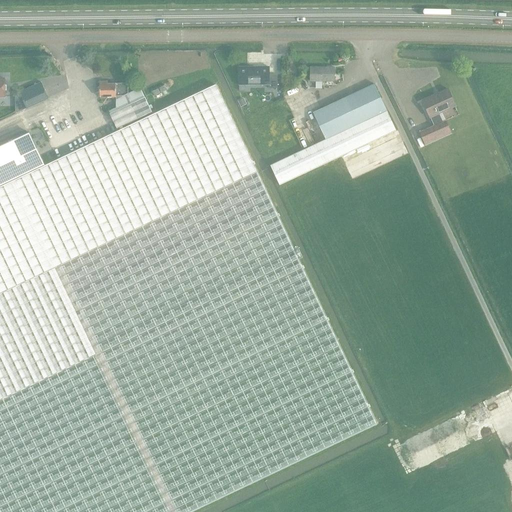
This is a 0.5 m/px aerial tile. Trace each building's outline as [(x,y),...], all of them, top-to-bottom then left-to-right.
[(268,89),(277,88),(277,75),(268,75),(268,68),(239,68),(239,85),(268,85),(268,89)] [(333,82),(333,68),(310,68),(310,82),(333,82)] [(107,112),(115,129),(137,118),(136,117),(147,112),(142,103),(146,102),(139,88),(127,94),(127,83),(108,84),(108,81),(99,81),(100,98),(115,98),(115,108),(107,112)] [(19,93),(15,95),(15,114),(26,109),(48,98),(41,83),(19,93)] [(0,511),(417,511),(376,424),(216,84),(45,166),(0,186),(0,511)] [(270,165),(279,184),(396,129),(388,111),(386,112),(374,84),(312,113),(325,140),(270,165)] [(431,117),(434,126),(443,122),(439,114),(455,106),(451,98),(447,89),(438,93),(439,94),(423,102),(430,118),(431,117)] [(244,98),(237,101),(240,107),(246,104),(244,98)] [(420,133),(426,146),(451,133),(445,121),(443,122),(434,126),(420,133)] [(0,186),(45,166),(29,133),(0,146),(0,186)]
